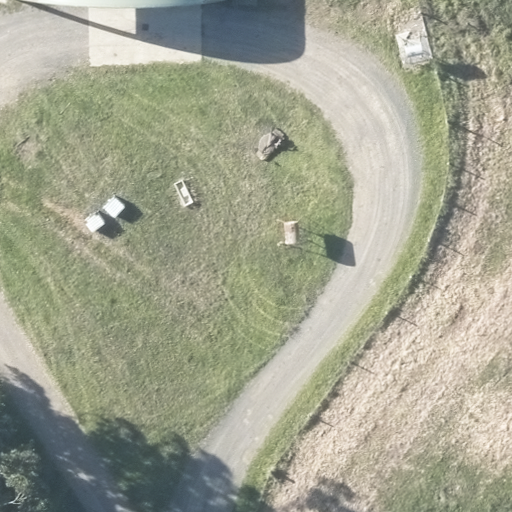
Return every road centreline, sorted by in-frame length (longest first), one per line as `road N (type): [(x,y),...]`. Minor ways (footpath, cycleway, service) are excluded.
road 1 (track): [(0,130),(35,93),(98,66),(212,40),(297,53),(341,93),(357,184),(326,325)]
road 2 (track): [(95,511),(0,309)]
road 3 (track): [(326,325),(245,511)]
